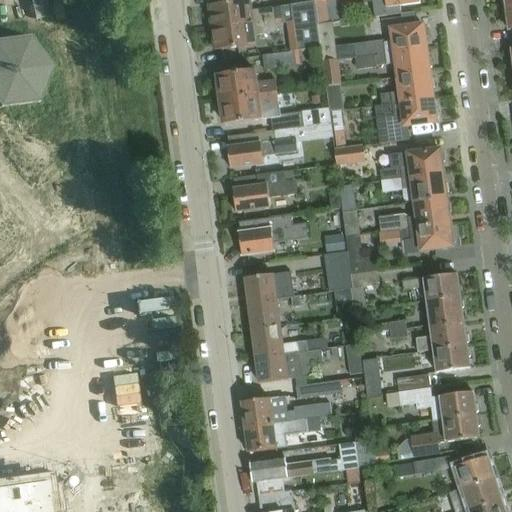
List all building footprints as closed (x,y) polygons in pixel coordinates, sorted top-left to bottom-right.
[(250,11),(248,0),(215,0),(216,5),(208,6),(211,29),(275,20),(273,8),(250,11)] [(323,0),(315,1),(315,2),(317,25),(326,24),(323,0)] [(384,0),(386,9),(387,17),(401,15),(400,7),(420,4),(419,0),(384,0)] [(320,49),(317,25),(315,2),(304,4),(279,7),(281,19),(275,20),(276,33),(287,34),(290,52),(292,52),(320,49)] [(337,59),(337,60),(375,56),(426,50),(425,39),(427,37),(426,30),(423,29),(423,26),(403,28),(402,18),(379,21),(380,32),(391,31),(393,43),(353,48),(336,50),(337,59)] [(276,33),(275,20),(211,29),(214,51),(255,46),(254,36),(276,33)] [(0,300),(49,263),(61,254),(87,234),(64,203),(54,209),(0,138),(0,110),(1,110),(40,105),(54,69),(30,38),(0,42),(0,300)] [(427,58),(426,50),(375,56),(377,66),(395,63),(397,76),(413,74),(414,77),(430,75),(429,72),(429,69),(431,67),(430,60),(427,58)] [(292,52),(290,52),(262,56),(264,70),(294,66),(292,52)] [(337,60),(337,59),(323,61),(326,87),(340,85),(337,60)] [(219,89),(221,100),(276,93),(275,80),(255,82),(253,70),(217,75),(218,77),(216,80),(217,85),(219,89)] [(430,78),(430,77),(430,75),(414,77),(413,74),(397,76),(399,92),(380,94),(382,105),(433,99),(431,89),(434,87),(433,79),(430,78)] [(343,110),(340,85),(326,87),(328,112),(343,110)] [(279,116),(276,93),(221,100),(222,111),(221,114),(221,120),(223,122),(224,125),(271,119),(272,131),(274,131),(302,127),(300,113),(279,116)] [(434,108),(433,99),(382,105),(358,109),(359,120),(402,114),(404,127),(436,123),(435,119),(438,117),(437,110),(434,108)] [(229,148),(227,148),(228,158),(227,160),(228,165),(230,167),(230,170),(263,166),(262,158),(297,154),(295,139),(294,139),(293,129),(272,131),(227,137),(229,148)] [(362,149),(334,152),(336,168),(364,164),(362,149)] [(439,150),(408,154),(390,157),(392,169),(381,170),(383,181),(392,180),(443,173),(441,163),(444,161),(443,154),(440,153),(439,150)] [(234,190),(232,191),(235,214),(270,209),(269,199),(295,196),(293,182),(292,172),(283,173),(256,177),(233,180),(234,190)] [(444,183),(443,173),(392,180),(393,191),(412,189),(414,201),(430,199),(430,203),(446,200),(446,197),(446,194),(448,192),(447,184),(444,183)] [(355,211),(352,186),(338,187),(342,213),(355,211)] [(447,203),(446,200),(430,203),(430,199),(414,201),(414,205),(416,217),(408,218),(403,214),(381,217),(383,233),(399,231),(449,224),(448,214),(451,212),(450,204),(447,203)] [(359,236),(355,211),(342,213),(345,238),(359,236)] [(292,226),(291,217),(238,223),(239,233),(238,234),(241,257),(274,253),(272,244),(307,240),(306,225),(292,226)] [(451,234),(449,224),(399,231),(400,242),(404,241),(406,253),(453,247),(452,244),(455,242),(454,235),(451,234)] [(362,259),(359,236),(345,238),(347,255),(350,276),(376,272),(374,258),(362,259)] [(350,276),(347,255),(324,258),(328,294),(332,293),(352,291),(350,276)] [(378,287),(376,272),(350,276),(352,291),(378,287)] [(290,273),(272,276),(244,279),(248,304),(276,300),(291,298),(294,298),(290,273)] [(458,285),(457,275),(402,282),(403,291),(424,288),(427,302),(460,298),(460,297),(462,295),(461,285),(458,285)] [(301,307),(299,297),(294,298),(291,298),(292,308),(301,307)] [(460,300),(460,298),(427,302),(430,324),(431,328),(463,324),(463,320),(461,311),(463,308),(462,301),(460,300)] [(279,327),(276,300),(248,304),(251,330),(265,328),(266,332),(280,330),(279,327)] [(354,304),(334,307),(336,320),(356,317),(355,311),(354,304)] [(389,323),(390,331),(406,329),(405,321),(389,323)] [(418,353),(434,351),(466,346),(466,344),(468,342),(467,335),(464,333),(463,324),(431,328),(432,337),(417,339),(418,353)] [(282,345),(280,330),(266,332),(265,328),(251,330),(255,359),(283,355),(298,353),(322,350),(327,349),(326,339),(282,345)] [(407,338),(406,329),(390,331),(391,339),(407,338)] [(466,348),(466,346),(434,351),(437,373),(469,369),(468,358),(470,356),(469,349),(466,348)] [(298,353),(283,355),(255,359),(259,384),(314,376),(312,363),(323,361),(322,350),(298,353)] [(397,379),(398,393),(430,389),(428,375),(397,379)] [(339,382),(321,384),(296,387),(298,399),(341,394),(339,382)] [(431,398),(430,389),(398,393),(400,403),(418,400),(419,408),(430,407),(432,421),(476,416),(475,414),(478,412),(477,404),(474,403),(473,393),(431,398)] [(284,397),(241,403),(244,428),(318,418),(330,417),(328,404),(293,408),(293,412),(286,413),(284,397)] [(369,412),(368,412),(351,414),(355,444),(372,442),(369,412)] [(476,417),(476,416),(432,421),(431,422),(433,435),(412,438),(415,458),(439,455),(437,444),(479,439),(477,428),(480,426),(479,418),(476,417)] [(320,431),(318,418),(244,428),(248,453),(286,448),(285,436),(297,434),(320,431)] [(375,464),(372,442),(355,444),(358,466),(375,464)] [(358,469),(358,466),(355,444),(339,446),(341,460),(330,462),(331,473),(358,469)] [(285,458),(249,462),(252,483),(256,483),(283,479),(313,476),(311,463),(286,466),(285,458)] [(456,469),(456,468),(452,458),(412,464),(414,476),(456,469)] [(487,458),(456,468),(456,469),(462,489),(494,480),(493,478),(494,475),(492,469),(490,468),(487,458)] [(285,493),(283,479),(256,483),(257,497),(285,493)] [(158,480),(142,482),(144,502),(160,500),(158,480)] [(494,481),(494,480),(462,489),(454,492),(458,505),(445,509),(445,511),(465,511),(501,501),(498,491),(499,489),(497,482),(494,481)] [(53,511),(50,483),(0,490),(0,511),(53,511)] [(364,511),(293,511),(293,506),(291,492),(285,493),(257,497),(259,511),(364,511),(365,511),(364,511)] [(504,510),(501,501),(465,511),(506,511),(504,510)]
